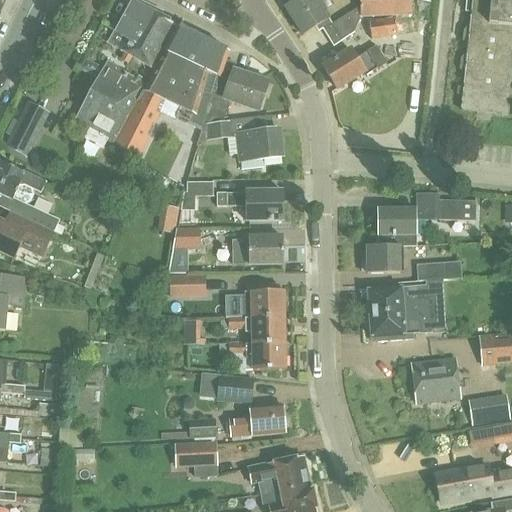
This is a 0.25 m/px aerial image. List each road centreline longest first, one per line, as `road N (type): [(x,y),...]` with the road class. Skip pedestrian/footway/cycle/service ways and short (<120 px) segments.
road 1 (residential): [(373,511),(335,428),(326,372),(320,164)]
road 2 (residential): [(320,164),(511,180)]
road 3 (residential): [(320,164),(306,85),(260,12)]
